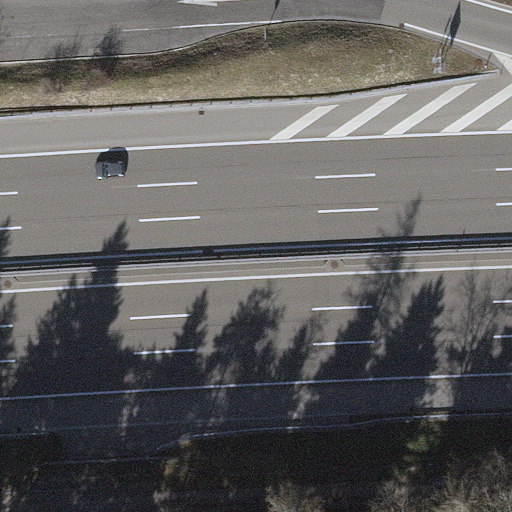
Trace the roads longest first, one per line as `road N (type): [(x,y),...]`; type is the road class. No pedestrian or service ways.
road 1 (track): [(0,511),(265,491),(511,487)]
road 2 (motorway): [(0,347),(511,320)]
road 3 (motorway): [(511,185),(0,211)]
